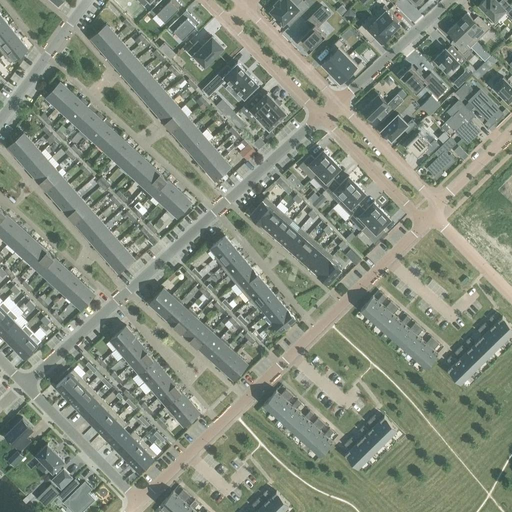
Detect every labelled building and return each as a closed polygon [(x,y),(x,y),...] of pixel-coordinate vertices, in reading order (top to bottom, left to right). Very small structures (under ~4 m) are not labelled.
[(161,0),(160,0),(150,11),(154,15),(157,12),(165,21),(182,5),(176,0),(169,0),(166,4),(161,0)] [(283,23),(293,13),(298,17),(309,6),(302,0),(301,0),(296,5),(291,0),(281,0),(280,0),(278,0),(275,3),(276,5),(271,10),(278,17),(276,19),(280,23),(282,21),(283,23)] [(399,0),(400,0),(410,0),(418,7),(419,8),(427,0),(399,0)] [(501,0),(498,3),(495,0),(482,0),(479,4),(482,7),(481,8),(487,14),(488,13),(494,19),(505,10),(507,12),(511,7),(504,0),(501,0)] [(312,26),(298,40),(309,51),(326,34),(318,26),(331,13),(322,4),(306,20),(312,26)] [(341,6),(336,10),(341,15),(346,11),(341,6)] [(372,14),(391,33),(400,24),(391,14),(383,6),(374,15),(372,14)] [(349,10),(342,16),(347,21),(354,15),(349,10)] [(467,13),(458,22),(477,41),(490,28),(480,18),(476,22),(467,13)] [(179,17),(167,28),(171,33),(174,30),(183,38),(199,23),(191,14),(183,21),(179,17)] [(372,14),(357,28),(367,38),(373,33),(381,42),(391,33),(372,14)] [(0,30),(9,24),(2,16),(0,17),(0,30)] [(458,22),(449,31),(458,40),(454,44),(463,54),(477,41),(458,22)] [(0,42),(0,43),(1,43),(15,32),(9,24),(0,30),(0,42)] [(101,48),(117,35),(109,26),(94,40),(101,48)] [(0,49),(4,54),(21,40),(15,32),(1,43),(0,43),(0,49)] [(106,59),(124,43),(117,35),(101,48),(104,51),(102,53),(106,58),(105,59),(106,59)] [(198,40),(187,51),(193,56),(195,55),(205,65),(223,47),(212,36),(203,45),(198,40)] [(324,64),(322,66),(326,71),(328,69),(331,72),(349,55),(341,46),(344,43),(339,38),(329,48),(333,53),(322,63),(324,64)] [(28,48),(21,40),(4,54),(10,62),(14,59),(28,48)] [(116,64),(131,51),(124,43),(106,59),(110,63),(113,61),(116,64)] [(465,60),(451,45),(447,49),(445,48),(434,59),(446,71),(451,66),(453,68),(459,62),(461,64),(465,60)] [(172,50),(167,55),(170,59),(176,53),(172,50)] [(120,75),(138,59),(131,51),(116,64),(119,68),(116,70),(120,74),(119,75),(120,75)] [(349,55),(331,72),(335,76),(333,77),(337,82),(339,80),(340,82),(351,71),(355,76),(366,65),(361,61),(358,64),(349,55)] [(130,81),(145,67),(138,59),(120,75),(121,75),(125,79),(127,77),(130,81)] [(221,71),(203,89),(209,95),(226,78),(231,83),(226,87),(238,100),(243,96),(245,97),(259,83),(238,62),(231,68),(228,66),(221,72),(221,71)] [(411,64),(399,76),(416,93),(425,84),(437,97),(446,89),(430,72),(424,78),(411,64)] [(137,89),(152,75),(145,67),(130,81),(137,89)] [(478,68),(472,74),(476,78),(482,72),(478,68)] [(144,97),(159,84),(152,75),(137,89),(144,97)] [(511,85),(503,76),(493,86),(508,102),(510,101),(511,102),(511,101),(511,85)] [(457,79),(453,83),(458,88),(462,84),(457,79)] [(472,89),(466,82),(455,93),(461,99),(472,89)] [(58,106),(71,91),(63,84),(50,98),(58,106)] [(151,105),(166,92),(159,84),(144,97),(151,105)] [(378,93),(362,109),(372,119),(376,115),(383,108),(389,114),(403,100),(402,99),(407,94),(401,89),(397,93),(387,103),(378,93)] [(480,90),(469,100),(492,124),(502,113),(480,90)] [(66,113),(79,98),(71,91),(58,106),(66,113)] [(158,113),(173,100),(166,92),(151,105),(158,113)] [(270,129),(287,112),(267,92),(250,109),(270,129)] [(74,121),(90,103),(90,102),(89,103),(85,99),(83,101),(79,98),(66,113),(74,121)] [(165,121),(181,108),(173,100),(158,113),(165,121)] [(479,130),(470,120),(474,116),(470,111),(465,106),(459,100),(448,111),(452,115),(446,121),(467,142),(479,130)] [(468,102),(465,106),(470,111),(473,107),(468,102)] [(82,128),(95,113),(92,110),(94,108),(90,104),(90,103),(74,121),(82,128)] [(172,129),(188,116),(181,108),(165,121),(172,129)] [(90,135),(106,117),(105,118),(101,114),(99,116),(95,113),(82,128),(90,135)] [(398,113),(381,130),(387,136),(388,135),(392,139),(403,128),(407,132),(416,123),(412,119),(407,123),(398,113)] [(180,138),(195,124),(188,116),(172,129),(180,138)] [(98,142),(111,128),(108,124),(110,122),(105,118),(106,118),(106,117),(90,135),(98,142)] [(444,123),(441,127),(446,132),(449,128),(444,123)] [(187,146),(202,132),(195,124),(180,138),(187,146)] [(106,150),(119,135),(111,128),(98,142),(106,150)] [(407,145),(406,147),(410,152),(412,150),(417,156),(424,150),(428,155),(439,144),(434,139),(430,143),(419,131),(406,144),(407,145)] [(194,154),(209,141),(202,132),(187,146),(194,154)] [(444,132),(438,137),(443,143),(449,137),(444,132)] [(19,157),(34,143),(27,135),(11,148),(19,157)] [(114,157),(127,142),(119,135),(106,150),(114,157)] [(259,137),(253,143),(259,149),(265,143),(259,137)] [(454,161),(446,153),(456,143),(450,137),(434,152),(438,157),(427,167),(437,177),(454,161)] [(201,162),(216,149),(209,141),(194,154),(201,162)] [(122,164),(135,149),(127,142),(114,157),(122,164)] [(26,165),(41,151),(34,143),(19,157),(26,165)] [(245,146),(239,151),(247,160),(256,152),(248,143),(245,146)] [(459,146),(454,150),(464,160),(468,155),(459,146)] [(130,172),(143,157),(135,149),(122,164),(130,172)] [(208,170),(223,157),(216,149),(201,162),(208,170)] [(299,166),(311,179),(332,159),(323,150),(314,159),(310,154),(299,166)] [(33,173),(48,160),(41,151),(26,165),(33,173)] [(138,179),(151,164),(143,157),(130,172),(138,179)] [(208,170),(215,178),(230,165),(223,157),(208,170)] [(325,190),(335,180),(331,176),(340,167),(332,159),(311,179),(313,177),(325,190)] [(40,181),(55,168),(48,160),(33,173),(40,181)] [(145,186),(159,171),(151,164),(138,179),(145,186)] [(47,189),(62,176),(55,168),(40,181),(47,189)] [(153,193),(167,179),(159,171),(145,186),(153,193)] [(292,174),(287,179),(298,190),(303,185),(292,174)] [(54,197),(69,184),(62,176),(47,189),(54,197)] [(340,184),(335,180),(325,190),(338,203),(357,184),(349,176),(340,184)] [(161,201),(175,186),(167,179),(153,193),(161,201)] [(61,205),(77,192),(69,184),(54,197),(61,205)] [(365,193),(357,184),(338,203),(350,215),(349,217),(361,206),(356,202),(365,193)] [(169,208),(183,193),(175,186),(161,201),(169,208)] [(69,213),(84,200),(77,192),(61,205),(69,213)] [(169,208),(178,215),(191,200),(183,193),(169,208)] [(251,214),(261,223),(276,206),(266,197),(251,214)] [(76,222),(91,208),(84,200),(69,213),(76,222)] [(511,216),(496,200),(476,219),(485,229),(486,227),(490,231),(493,228),(497,232),(511,217),(511,216)] [(361,206),(349,217),(361,230),(382,210),(374,201),(365,210),(361,206)] [(138,202),(134,206),(138,210),(143,206),(138,202)] [(143,206),(138,210),(142,215),(147,210),(143,206)] [(276,206),(261,223),(269,230),(284,213),(276,206)] [(83,230),(98,216),(91,208),(76,222),(83,230)] [(382,210),(361,230),(374,243),(386,232),(381,227),(390,219),(382,210)] [(0,233),(1,234),(14,220),(6,213),(0,219),(0,233)] [(278,237),(292,220),(284,213),(269,230),(278,237)] [(90,238),(105,225),(98,216),(83,230),(90,238)] [(9,242),(22,227),(14,220),(1,234),(9,242)] [(286,244),(301,227),(292,220),(278,237),(286,244)] [(97,246),(112,233),(105,225),(90,238),(97,246)] [(17,249),(30,234),(22,227),(9,242),(17,249)] [(301,227),(286,244),(294,252),(309,235),(301,227)] [(104,254),(119,241),(112,233),(97,246),(104,254)] [(25,256),(38,242),(30,234),(17,249),(25,256)] [(148,238),(147,239),(153,245),(157,241),(151,235),(148,238)] [(211,247),(218,255),(232,244),(225,235),(211,247)] [(302,259),(317,242),(309,235),(294,252),(302,259)] [(111,262),(126,249),(119,241),(104,254),(111,262)] [(33,263),(46,249),(38,242),(25,256),(33,263)] [(325,249),(317,242),(302,259),(310,266),(325,249)] [(215,257),(222,266),(239,252),(232,244),(218,255),(215,257)] [(41,271),(54,256),(46,249),(33,263),(41,271)] [(111,262),(119,270),(134,257),(126,249),(111,262)] [(333,256),(325,249),(310,266),(318,273),(333,256)] [(221,266),(228,275),(246,260),(239,252),(222,266),(221,266)] [(49,278),(62,263),(54,256),(41,271),(49,278)] [(333,256),(318,273),(329,282),(342,267),(332,258),(333,256)] [(228,275),(235,283),(253,268),(246,260),(228,275)] [(57,285),(70,271),(62,263),(49,278),(57,285)] [(235,283),(242,291),(260,277),(253,268),(235,283)] [(65,292),(78,278),(70,271),(57,285),(65,292)] [(250,300),(253,297),(267,285),(260,277),(242,291),(250,300)] [(73,300),(86,285),(78,278),(65,292),(73,300)] [(73,300),(81,307),(94,293),(86,285),(73,300)] [(253,297),(260,305),(274,293),(267,285),(253,297)] [(172,295),(164,287),(150,302),(158,310),(172,295)] [(166,317),(180,302),(182,300),(173,293),(172,295),(158,310),(166,317)] [(260,305),(267,313),(281,301),(274,293),(260,305)] [(360,310),(369,317),(381,303),(382,303),(386,297),(382,294),(377,299),(373,295),(360,310)] [(0,319),(11,309),(3,301),(0,303),(0,319)] [(267,313),(274,321),(288,310),(287,309),(281,301),(267,313)] [(369,317),(377,324),(394,304),(391,301),(386,306),(382,303),(381,303),(369,317)] [(188,309),(180,302),(166,317),(174,324),(188,309)] [(377,324),(385,331),(398,317),(393,313),(398,308),(394,304),(377,324)] [(182,331),(196,316),(196,317),(198,315),(189,307),(188,309),(174,324),(182,331)] [(11,309),(0,319),(0,332),(1,334),(15,320),(19,317),(11,309)] [(288,310),(274,321),(281,330),(295,318),(288,310)] [(385,331),(393,338),(406,324),(411,319),(407,315),(402,321),(398,317),(385,331)] [(489,318),(494,324),(508,337),(511,332),(511,325),(502,316),(498,320),(493,315),(489,318)] [(204,324),(204,323),(196,317),(196,316),(182,331),(190,339),(204,324)] [(22,327),(15,320),(1,334),(8,341),(22,327)] [(198,346),(212,331),(214,329),(205,322),(204,323),(204,324),(190,339),(198,346)] [(393,338),(401,346),(419,326),(415,322),(410,328),(406,324),(393,338)] [(485,322),(481,326),(500,345),(508,337),(494,324),(490,327),(485,322)] [(22,327),(8,341),(16,349),(33,332),(25,324),(22,327)] [(118,347),(133,334),(126,325),(111,338),(118,347)] [(401,346),(409,353),(422,338),(418,335),(423,329),(419,326),(401,346)] [(483,335),(479,339),(492,352),(500,345),(481,326),(478,329),(483,335)] [(220,338),(212,331),(198,346),(206,353),(220,338)] [(41,340),(33,332),(16,349),(24,357),(41,340)] [(125,355),(140,342),(133,334),(118,347),(116,348),(123,357),(125,355)] [(214,360),(228,345),(228,346),(230,344),(221,336),(220,338),(206,353),(214,360)] [(409,353),(417,360),(435,340),(431,336),(426,342),(422,338),(409,353)] [(466,341),(471,346),(484,360),(492,352),(479,339),(475,343),(470,337),(466,341)] [(435,340),(417,360),(426,367),(439,353),(434,349),(439,343),(435,340)] [(132,363),(147,350),(140,342),(125,355),(132,363)] [(222,368),(236,353),(228,346),(228,345),(214,360),(222,368)] [(462,345),(458,348),(477,367),(484,360),(471,346),(467,350),(462,345)] [(460,357),(456,361),(469,375),(477,367),(458,348),(454,352),(460,357)] [(139,371),(154,358),(147,350),(132,363),(139,371)] [(222,368),(231,375),(244,360),(236,353),(222,368)] [(456,361),(451,356),(447,359),(452,365),(448,369),(461,383),(469,375),(456,361)] [(144,381),(161,367),(154,358),(139,371),(137,373),(144,381)] [(153,388),(168,375),(161,367),(144,381),(151,390),(153,388)] [(56,385),(64,393),(81,377),(73,369),(56,385)] [(160,396),(175,383),(168,375),(153,388),(160,396)] [(72,401),(89,384),(81,377),(64,393),(72,401)] [(167,404),(182,391),(175,383),(160,396),(167,404)] [(72,401),(79,409),(96,392),(89,384),(72,401)] [(263,404),(272,411),(289,392),(286,388),(281,394),(276,390),(263,404)] [(174,412),(174,413),(189,399),(182,391),(167,404),(174,412)] [(96,392),(79,409),(87,417),(104,400),(96,392)] [(272,411),(280,419),(293,404),(292,404),(288,401),(293,395),(289,392),(272,411)] [(174,412),(172,414),(180,423),(197,408),(189,399),(174,413),(174,412)] [(280,419),(288,426),(301,412),(296,408),(301,402),(297,399),(292,404),(293,404),(280,419)] [(111,408),(104,400),(87,417),(94,424),(111,408)] [(94,424),(102,432),(119,415),(111,408),(94,424)] [(288,426),(296,433),(309,419),(314,414),(310,410),(305,415),(301,412),(288,426)] [(375,414),(371,418),(390,437),(398,429),(384,415),(380,419),(375,414)] [(119,415),(102,432),(109,440),(123,426),(123,427),(127,423),(119,415)] [(33,428),(22,417),(5,434),(16,445),(21,449),(30,440),(26,435),(33,428)] [(296,433),(304,440),(322,421),(318,417),(313,423),(309,419),(296,433)] [(372,427),(369,430),(368,431),(382,444),(390,437),(371,418),(367,421),(372,427)] [(304,440),(312,448),(325,433),(324,433),(320,430),(325,424),(322,421),(304,440)] [(365,434),(361,438),(374,452),(382,444),(368,431),(369,430),(363,425),(360,429),(365,434)] [(123,426),(109,440),(117,447),(131,434),(130,434),(123,427),(123,426)] [(325,433),(312,448),(320,455),(329,445),(333,441),(328,437),(333,431),(329,428),(324,433),(325,433)] [(124,455),(142,438),(134,430),(130,434),(131,434),(117,447),(124,455)] [(351,437),(348,440),(366,459),(374,452),(361,438),(357,442),(351,437)] [(149,446),(142,438),(124,455),(132,463),(149,446)] [(366,459),(348,440),(344,444),(349,449),(345,453),(358,467),(366,459)] [(57,475),(52,479),(61,489),(72,478),(63,468),(62,470),(58,466),(64,460),(48,443),(36,455),(53,472),(53,471),(57,475)] [(149,446),(132,463),(140,471),(157,454),(149,446)] [(18,451),(13,456),(18,461),(23,456),(18,451)] [(75,479),(57,496),(58,496),(61,500),(79,482),(75,478),(75,479)] [(81,511),(95,499),(88,492),(92,489),(84,481),(66,499),(73,506),(70,509),(72,511),(81,511)] [(51,484),(37,497),(45,506),(59,492),(51,484)] [(160,504),(169,511),(187,492),(183,489),(178,494),(173,490),(160,504)] [(263,493),(268,499),(268,498),(281,511),(290,504),(276,491),(272,495),(267,489),(263,493)] [(169,511),(168,511),(183,511),(190,505),(189,505),(185,501),(190,496),(187,492),(169,511)] [(259,497),(255,501),(266,511),(281,511),(268,498),(268,499),(264,502),(259,497)] [(183,511),(197,511),(194,508),(198,503),(194,499),(189,505),(190,505),(183,511)] [(257,510),(254,511),(266,511),(255,501),(252,504),(257,510)]
